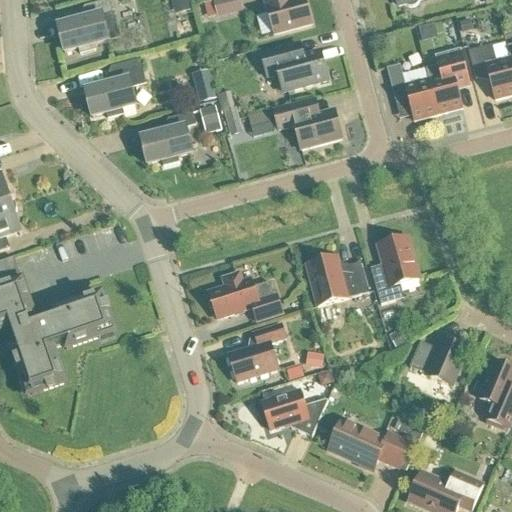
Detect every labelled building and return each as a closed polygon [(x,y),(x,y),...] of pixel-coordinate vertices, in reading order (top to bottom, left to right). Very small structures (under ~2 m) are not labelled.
[(239,0),(221,0),(212,2),(218,22),(244,15),(239,0)] [(274,38),(312,28),(305,2),(292,6),(290,0),(262,0),(267,15),(268,14),(274,38)] [(420,3),(432,0),(396,0),(399,9),(405,7),(409,10),(413,10),(417,8),(420,3)] [(483,0),(486,9),(501,5),(499,0),(483,0)] [(120,42),(113,16),(110,4),(85,10),(89,22),(58,30),(65,56),(80,52),(81,57),(96,53),(95,48),(120,42)] [(470,23),(460,26),(462,36),(473,34),(470,23)] [(435,28),(418,32),(422,46),(438,42),(435,28)] [(300,47),(290,49),(262,57),(268,81),(280,78),(285,96),(327,85),(320,56),(304,60),(300,47)] [(493,49),(469,55),(475,79),(488,75),(495,104),(511,99),(511,69),(510,62),(497,66),(493,49)] [(470,91),(460,53),(437,59),(439,69),(426,72),(429,84),(439,119),(463,112),(458,95),(470,91)] [(140,63),(112,71),(116,87),(86,95),(93,121),(107,117),(109,122),(123,118),(122,113),(137,109),(132,92),(147,88),(140,63)] [(424,73),(403,79),(400,68),(387,72),(395,100),(407,97),(415,125),(439,119),(429,84),(427,84),(424,73)] [(208,105),(217,103),(209,73),(200,75),(208,105)] [(342,143),(335,114),(319,118),(315,103),(274,114),(279,134),(295,130),(301,154),(342,143)] [(227,126),(239,123),(236,109),(224,112),(227,126)] [(216,110),(200,114),(204,131),(220,127),(216,110)] [(172,135),(141,143),(148,169),(163,165),(164,170),(179,166),(178,161),(192,157),(186,132),(197,129),(193,116),(169,123),(172,135)] [(239,123),(227,126),(231,140),(243,136),(239,123)] [(0,210),(16,205),(13,200),(10,196),(5,192),(0,176),(0,210)] [(16,205),(0,210),(0,255),(10,252),(6,240),(19,235),(20,239),(21,238),(15,221),(17,215),(17,210),(16,205)] [(379,250),(384,268),(371,272),(381,309),(404,302),(400,289),(420,283),(416,268),(418,268),(415,257),(412,257),(408,241),(379,250)] [(350,270),(339,266),(338,260),(307,269),(318,311),(369,297),(361,266),(350,270)] [(15,261),(0,266),(0,334),(10,331),(17,349),(11,351),(22,385),(27,383),(33,399),(65,387),(53,350),(64,347),(66,353),(99,341),(98,336),(113,331),(102,298),(53,314),(56,321),(31,329),(29,324),(36,322),(15,261)] [(240,281),(237,280),(234,279),(230,280),(227,283),(226,286),(226,289),(226,291),(209,296),(217,323),(253,312),(257,326),(283,317),(277,299),(275,300),(270,286),(254,291),(252,283),(243,285),(242,284),(240,281)] [(282,328),(255,337),(259,349),(229,359),(238,387),(279,374),(271,348),(286,343),(282,328)] [(389,340),(396,353),(407,347),(400,334),(389,340)] [(468,355),(443,344),(439,353),(421,345),(410,371),(428,379),(428,380),(453,390),(468,355)] [(306,370),(322,372),(324,359),(308,356),(306,370)] [(481,398),(479,403),(493,409),(487,423),(509,433),(511,426),(511,401),(509,400),(511,394),(511,373),(495,366),(485,388),(481,398)] [(477,385),(473,394),(481,398),(485,388),(477,385)] [(326,403),(305,410),(300,395),(263,407),(271,435),(290,428),(291,432),(312,441),(329,404),(326,403)] [(387,444),(343,425),(330,454),(374,474),(379,462),(399,471),(410,448),(417,451),(426,431),(413,425),(404,445),(389,438),(387,444)] [(456,491),(422,476),(409,506),(422,511),(457,511),(459,510),(463,511),(473,511),(483,489),(461,479),(456,491)]
